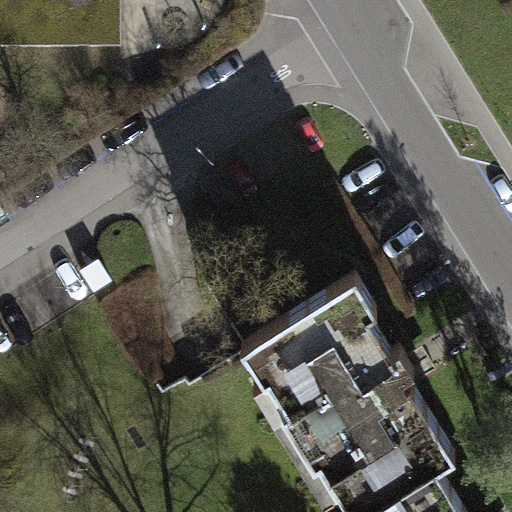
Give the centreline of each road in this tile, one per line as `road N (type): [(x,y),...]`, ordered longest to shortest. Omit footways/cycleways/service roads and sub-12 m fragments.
road 1 (residential): [(0,257),(365,14)]
road 2 (residential): [(511,250),(365,14)]
